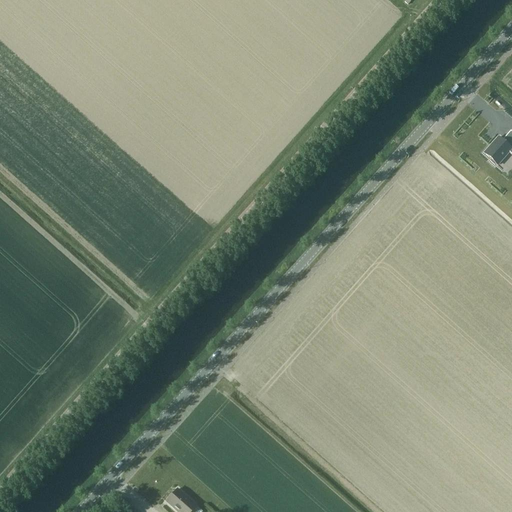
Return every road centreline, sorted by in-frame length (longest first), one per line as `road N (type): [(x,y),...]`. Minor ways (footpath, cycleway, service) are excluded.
road 1 (unclassified): [(0,490),(438,0)]
road 2 (tertiary): [(79,511),(511,28)]
